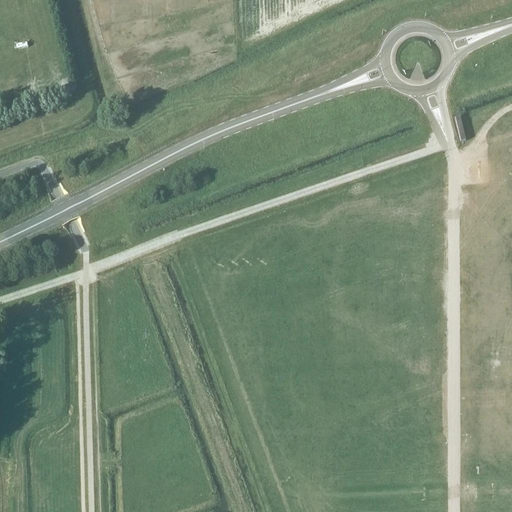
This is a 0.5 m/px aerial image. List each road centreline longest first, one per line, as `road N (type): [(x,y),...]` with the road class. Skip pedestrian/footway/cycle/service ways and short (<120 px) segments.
road 1 (track): [(453,158),(453,511)]
road 2 (secondary): [(0,242),(221,132),(313,98)]
road 3 (unknown): [(86,271),(93,284),(99,511)]
